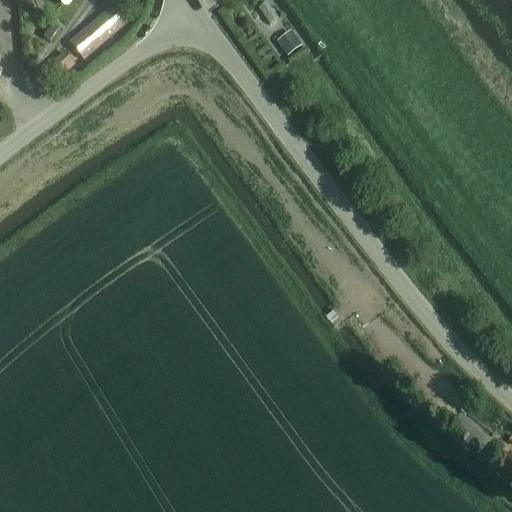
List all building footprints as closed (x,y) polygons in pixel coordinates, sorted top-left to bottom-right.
[(113,6),(69,44),(83,61),(128,23),(113,6)] [(294,37),(280,48),(287,58),(302,47),(294,37)] [(64,52),(45,69),(55,81),(75,65),(64,52)] [(462,417),(450,432),(479,456),(491,442),(462,417)] [(511,452),(507,450),(495,468),(511,480),(511,452)]
